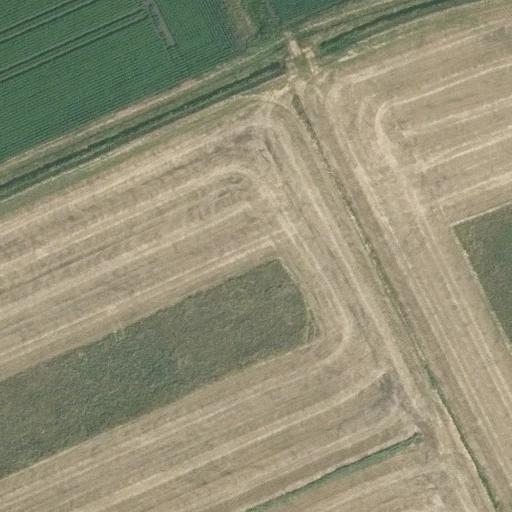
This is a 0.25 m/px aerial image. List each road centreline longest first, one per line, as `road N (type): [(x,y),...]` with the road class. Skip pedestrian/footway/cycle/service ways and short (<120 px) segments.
road 1 (track): [(511,106),(369,57),(311,68),(0,207)]
road 2 (track): [(311,68),(376,38),(504,0)]
